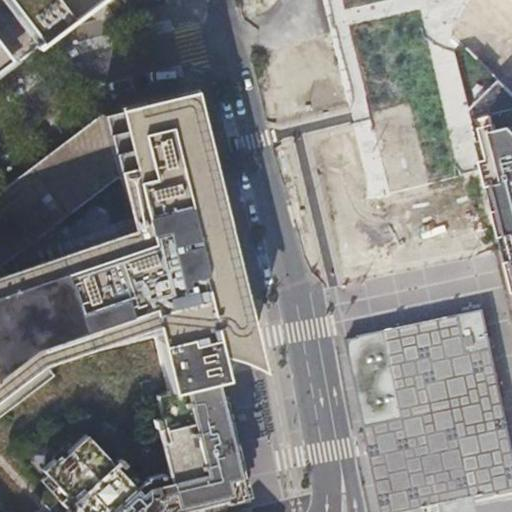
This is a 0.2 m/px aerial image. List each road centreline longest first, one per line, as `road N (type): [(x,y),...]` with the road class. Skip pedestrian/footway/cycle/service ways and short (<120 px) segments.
road 1 (residential): [(338,467),(227,30)]
road 2 (unclassified): [(227,30),(98,61),(0,135)]
